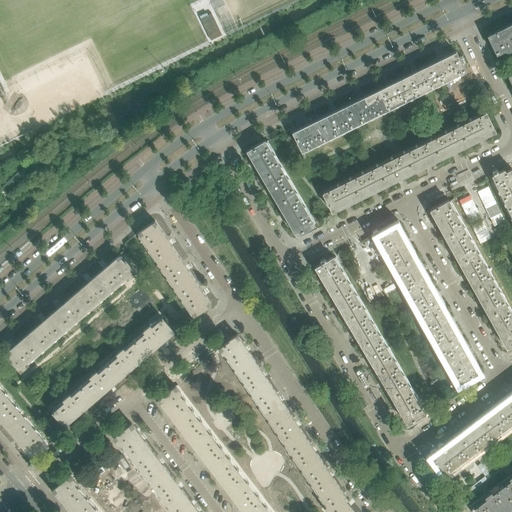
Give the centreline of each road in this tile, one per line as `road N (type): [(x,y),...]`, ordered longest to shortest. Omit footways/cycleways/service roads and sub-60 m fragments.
road 1 (tertiary): [(216,135),(460,11)]
road 2 (tertiary): [(447,0),(206,123)]
road 3 (residential): [(381,511),(236,304)]
road 4 (residential): [(399,452),(287,258)]
road 5 (residential): [(403,201),(501,377)]
road 6 (tertiary): [(0,310),(154,181)]
road 7 (tertiary): [(146,168),(0,291)]
road 8 (residential): [(236,304),(154,181)]
road 9 (residential): [(130,396),(21,491)]
road 10 (residential): [(217,511),(130,396)]
road 11 (residential): [(287,258),(216,135)]
road 12 (residential): [(236,304),(130,396)]
road 13 (residential): [(287,258),(403,201)]
road 14 (residential): [(511,128),(460,11)]
road 15 (residential): [(399,452),(501,377)]
road 16 (residential): [(403,201),(511,147)]
